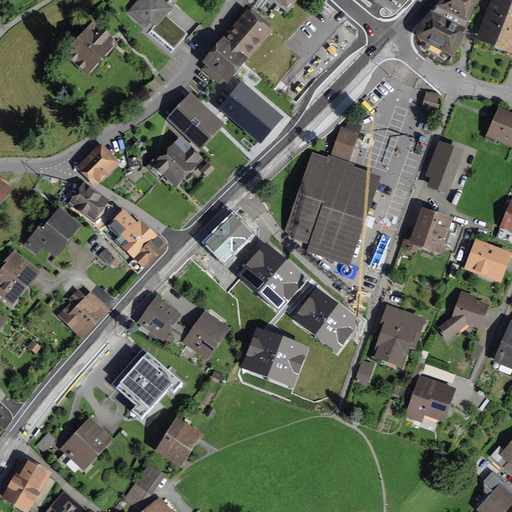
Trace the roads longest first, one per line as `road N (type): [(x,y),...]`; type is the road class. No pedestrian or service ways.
road 1 (unclassified): [(457,84),(338,413)]
road 2 (secondary): [(184,244),(61,379),(0,462)]
road 3 (secondary): [(386,45),(184,244)]
road 4 (residential): [(235,0),(170,92),(58,167)]
road 5 (residential): [(184,244),(58,167)]
